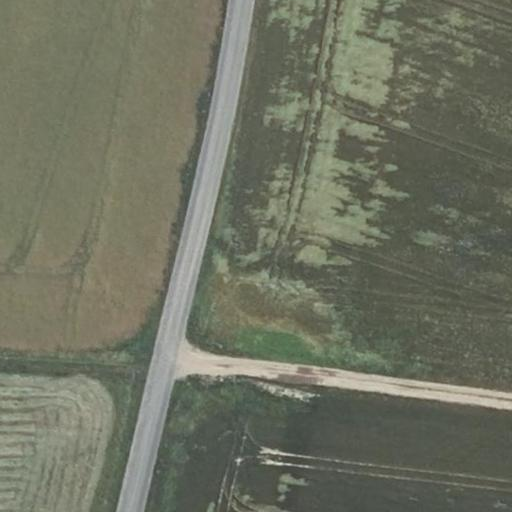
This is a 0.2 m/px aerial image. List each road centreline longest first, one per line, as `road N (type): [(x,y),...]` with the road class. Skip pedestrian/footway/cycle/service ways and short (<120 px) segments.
road 1 (tertiary): [(240,0),(200,213),(128,511)]
road 2 (track): [(511,405),(163,360),(0,359)]
